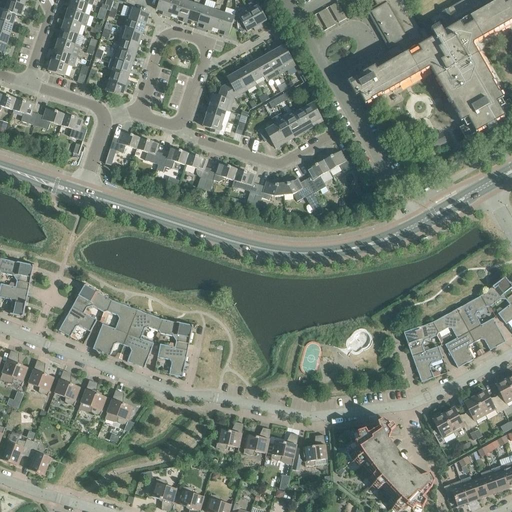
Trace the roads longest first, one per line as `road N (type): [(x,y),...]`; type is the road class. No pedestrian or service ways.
road 1 (residential): [(0,328),(184,397),(302,419),(414,403),(511,355)]
road 2 (secondary): [(80,193),(270,251),(340,250),(414,226)]
road 3 (residential): [(402,203),(289,0)]
road 4 (residential): [(332,137),(276,164),(194,139),(180,123)]
road 5 (residential): [(198,70),(208,43),(173,32),(141,110)]
